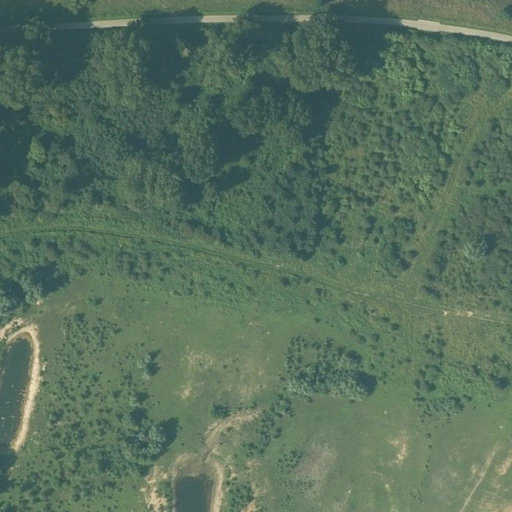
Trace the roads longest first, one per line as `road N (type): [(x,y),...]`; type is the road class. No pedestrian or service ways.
road 1 (track): [(0,238),(129,235),(393,300),(412,282),(451,174),(483,116),(511,98)]
road 2 (track): [(393,300),(511,322)]
